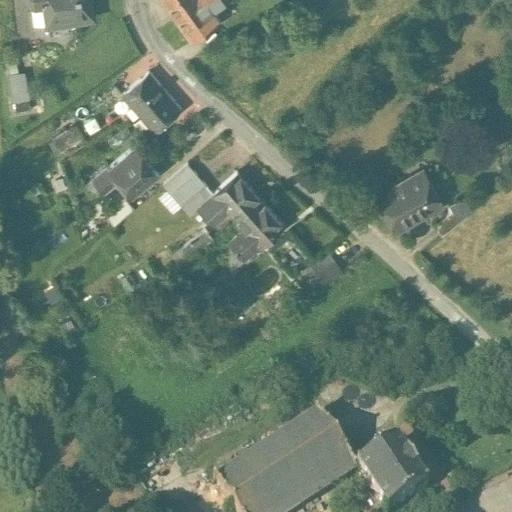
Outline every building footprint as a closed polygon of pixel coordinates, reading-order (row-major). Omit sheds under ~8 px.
[(91,0),(43,0),(46,18),(93,11),(91,0)] [(162,0),(182,25),(197,13),(194,10),(207,0),(162,0)] [(24,64),(7,68),(16,106),(33,102),(24,64)] [(181,103),(148,65),(121,88),(153,127),(181,103)] [(159,168),(135,139),(91,175),(103,190),(118,178),(130,192),(159,168)] [(187,158),(162,179),(181,201),(205,180),(187,158)] [(260,194),(236,167),(212,189),(196,203),(212,221),(228,207),(236,216),(260,195),(260,194)] [(421,168),(376,194),(395,228),(441,202),(421,168)] [(125,194),(105,211),(113,222),(134,204),(125,194)] [(260,194),(260,195),(236,216),(243,224),(227,238),(230,242),(243,256),(259,243),(284,222),(260,194)] [(459,219),(452,210),(434,225),(441,234),(459,219)] [(204,224),(182,241),(190,251),(204,240),(212,234),(204,224)] [(204,240),(190,251),(202,267),(217,256),(204,240)] [(243,256),(230,242),(221,251),(233,265),(243,256)] [(328,249),(309,261),(322,279),(340,267),(328,249)] [(70,315),(58,321),(63,331),(75,325),(70,315)] [(317,416),(212,487),(228,511),(298,511),(356,474),(355,473),(317,416)] [(393,511),(426,490),(396,445),(355,473),(356,474),(381,511),(393,511)]
